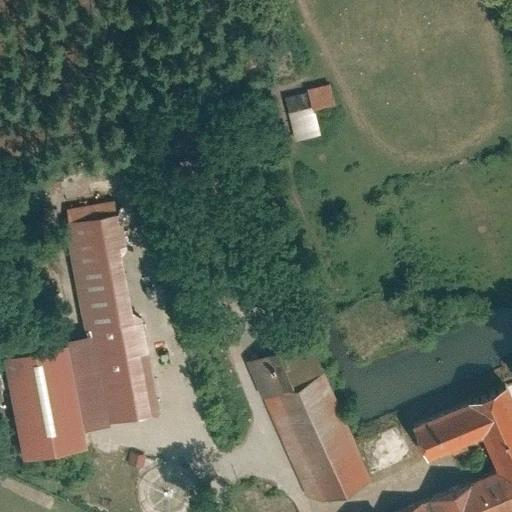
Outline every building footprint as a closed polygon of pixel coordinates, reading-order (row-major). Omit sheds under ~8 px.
[(321,134),(315,108),(336,104),(331,83),(285,94),(296,140),(321,134)] [(68,218),(64,219),(86,334),(90,334),(106,422),(162,412),(144,317),(132,313),(121,256),(127,247),(120,207),(116,208),(114,197),(66,206),(68,218)] [(62,339),(64,345),(79,430),(107,425),(106,422),(90,334),(86,334),(62,339)] [(64,345),(0,356),(0,366),(17,459),(82,447),(79,430),(64,345)] [(323,372),(266,397),(310,498),(325,499),(370,479),(323,372)] [(511,390),(508,380),(413,420),(426,452),(445,444),(448,450),(457,446),(454,441),(484,429),(499,467),(479,478),(492,511),(503,511),(511,508),(511,390)] [(492,511),(479,478),(392,511),(492,511)]
